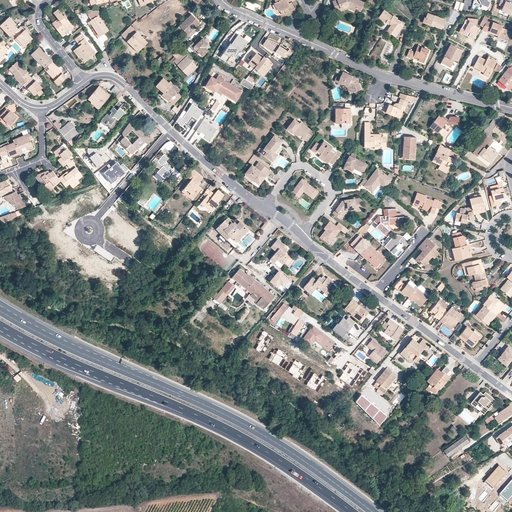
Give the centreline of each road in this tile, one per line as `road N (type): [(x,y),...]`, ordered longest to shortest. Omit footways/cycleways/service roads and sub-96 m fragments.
road 1 (trunk): [(373,511),(259,433),(118,369)]
road 2 (trunk): [(114,382),(255,444),(352,511)]
road 3 (residential): [(289,33),(386,77),(511,107)]
road 4 (residential): [(264,207),(305,164),(329,184),(330,196),(302,235)]
road 5 (trunk): [(118,369),(0,306)]
road 6 (unknown): [(467,5),(409,124)]
road 7 (trunk): [(118,369),(0,311)]
road 8 (trunk): [(0,326),(114,382)]
road 9 (trunk): [(0,332),(114,382)]
road 10 (residential): [(374,292),(473,366)]
road 11 (residential): [(172,130),(94,222)]
road 12 (residential): [(172,130),(264,207)]
